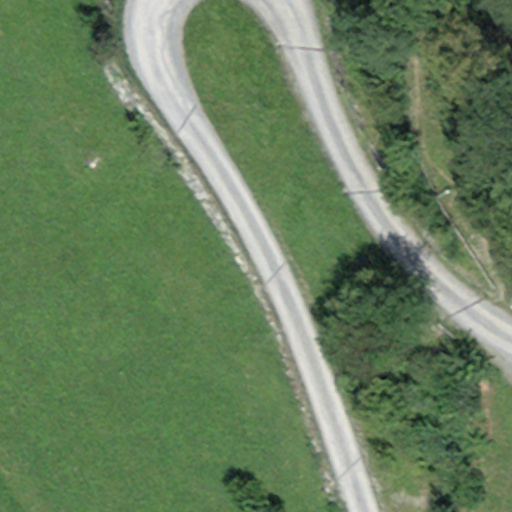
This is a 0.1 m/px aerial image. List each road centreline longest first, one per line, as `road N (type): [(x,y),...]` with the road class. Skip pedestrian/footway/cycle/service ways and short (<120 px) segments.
road 1 (residential): [(360,511),(283,284),(158,68),(154,0)]
road 2 (residential): [(283,0),(349,159),(386,223),(511,336)]
